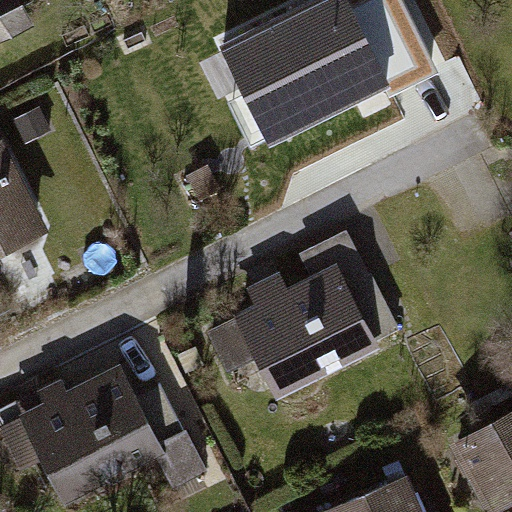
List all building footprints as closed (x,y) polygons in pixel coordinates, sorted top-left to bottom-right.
[(12,0),(0,0),(0,47),(26,36),(12,0)] [(335,0),(321,0),(217,55),(269,152),(384,91),(350,27),(364,20),(353,0),(337,0),(336,1),(335,0)] [(0,147),(0,264),(49,238),(0,147)] [(206,174),(186,185),(195,200),(214,189),(206,174)] [(254,368),(272,404),(373,355),(332,271),(283,295),(277,284),(245,299),(251,311),(205,333),(229,381),(254,368)] [(44,411),(0,429),(0,441),(16,477),(36,469),(54,510),(158,465),(171,494),(204,480),(187,441),(181,443),(160,394),(134,405),(122,377),(67,401),(63,391),(40,401),(44,411)] [(511,418),(448,456),(480,511),(505,511),(511,508),(511,418)] [(418,511),(405,481),(334,511),(418,511)]
